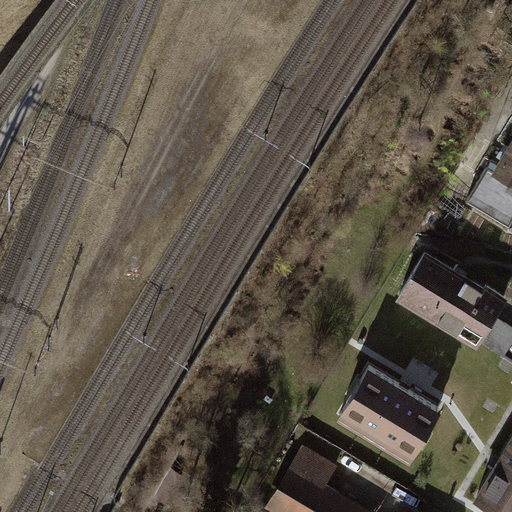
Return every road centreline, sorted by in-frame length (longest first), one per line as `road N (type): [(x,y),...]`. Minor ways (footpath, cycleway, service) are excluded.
road 1 (track): [(244,0),(0,457)]
road 2 (track): [(70,0),(43,66),(0,132)]
